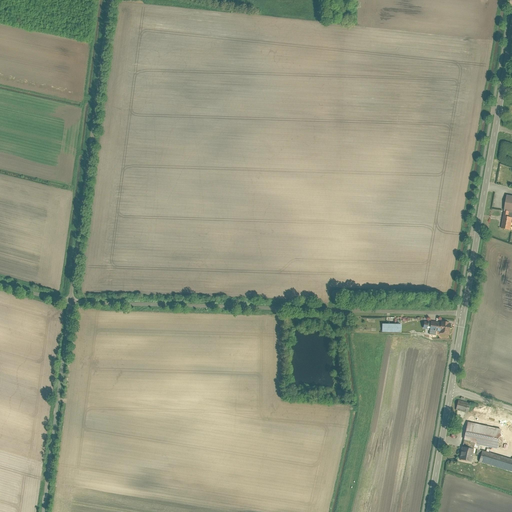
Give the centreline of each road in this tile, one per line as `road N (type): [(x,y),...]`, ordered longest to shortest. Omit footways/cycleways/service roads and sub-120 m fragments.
road 1 (unclassified): [(463,313),(65,300)]
road 2 (unclassified): [(104,0),(65,300)]
road 3 (tertiary): [(511,30),(463,313)]
road 4 (unclassified): [(65,300),(39,511)]
road 5 (tertiary): [(450,388),(428,511)]
